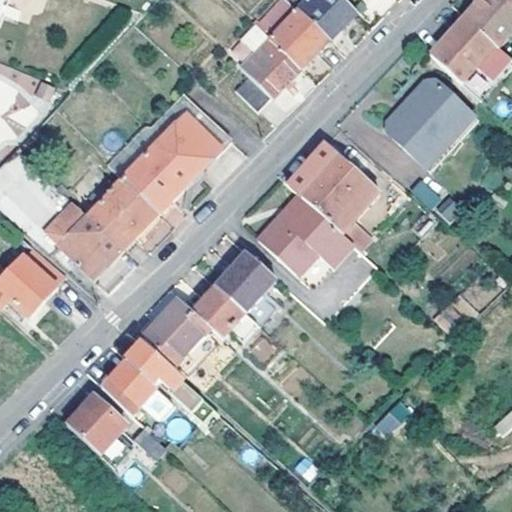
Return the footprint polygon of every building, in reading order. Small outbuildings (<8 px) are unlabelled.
[(356,16),(339,0),(283,0),(255,29),(257,32),(244,46),(254,58),(240,72),(249,80),(235,95),(258,115),(300,72),(329,44),(356,16)] [(511,0),(481,0),(463,20),(429,58),(459,85),(491,49),(494,52),(496,49),(511,32),(511,0)] [(480,94),(488,80),(473,72),(466,86),(480,94)] [(415,108),(446,135),(470,110),(439,83),(427,84),(416,97),(419,103),(415,108)] [(57,95),(45,86),(37,98),(49,106),(57,95)] [(411,103),(414,107),(415,108),(419,103),(416,97),(411,103)] [(407,115),(414,107),(411,103),(400,115),(407,115)] [(418,168),(446,135),(415,108),(414,107),(407,115),(400,115),(386,129),(388,141),(418,168)] [(446,135),(460,148),(483,122),(470,110),(446,135)] [(162,146),(123,184),(158,219),(230,144),(197,112),(170,139),(175,144),(167,151),(162,146)] [(432,181),(460,148),(446,135),(418,168),(432,181)] [(170,139),(162,146),(167,151),(175,144),(170,139)] [(297,201),(340,240),(379,197),(326,150),(287,191),(297,201)] [(90,219),(17,152),(3,166),(0,169),(0,216),(50,260),(60,250),(95,283),(158,219),(123,184),(109,197),(108,202),(90,219)] [(421,180),(410,191),(429,211),(440,200),(421,180)] [(448,225),(463,214),(450,197),(435,209),(448,225)] [(330,272),(352,250),(340,240),(297,201),(256,244),(295,280),(316,259),(324,268),(330,272)] [(12,275),(6,281),(0,287),(0,305),(4,310),(13,303),(31,319),(68,281),(34,251),(12,275)] [(275,285),(246,259),(215,293),(258,331),(274,312),(261,301),(275,285)] [(305,288),(324,268),(316,259),(295,280),(305,288)] [(0,263),(0,275),(2,277),(6,281),(12,275),(0,263)] [(242,345),(258,331),(215,293),(193,317),(210,333),(221,343),(229,334),(242,345)] [(193,317),(180,305),(159,327),(151,323),(140,335),(145,339),(142,342),(174,371),(210,333),(193,317)] [(449,306),(433,320),(445,333),(461,320),(449,306)] [(136,356),(130,364),(157,388),(162,383),(180,399),(178,401),(194,416),(206,403),(144,348),(136,356)] [(106,390),(136,419),(160,392),(157,388),(130,364),(117,378),(106,390)] [(160,392),(136,419),(148,430),(153,435),(177,408),(160,392)] [(85,413),(70,428),(104,457),(123,436),(130,429),(97,400),(85,413)] [(402,401),(372,425),(383,439),(413,415),(402,401)] [(511,410),(492,425),(501,437),(511,428),(511,410)] [(160,462),(170,451),(153,435),(148,430),(136,443),(160,462)] [(123,436),(104,457),(119,471),(138,450),(123,436)]
